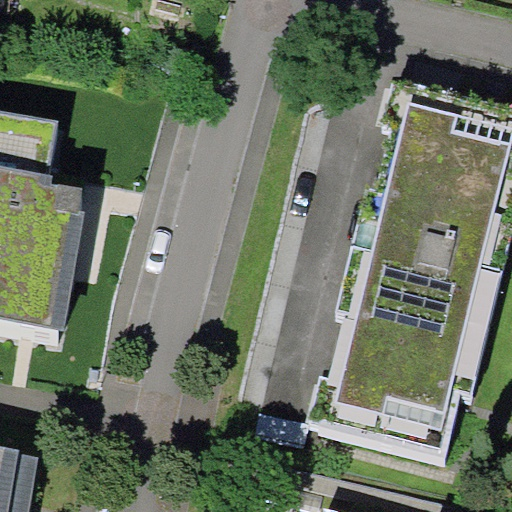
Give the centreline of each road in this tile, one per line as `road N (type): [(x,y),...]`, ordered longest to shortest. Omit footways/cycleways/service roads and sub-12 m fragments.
road 1 (residential): [(260,0),(168,317),(142,511)]
road 2 (residential): [(511,44),(328,0)]
